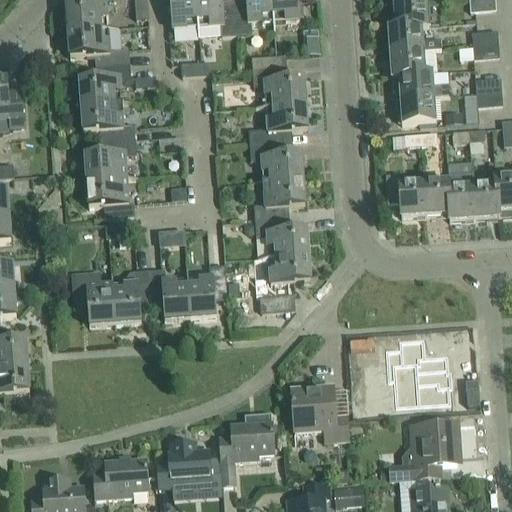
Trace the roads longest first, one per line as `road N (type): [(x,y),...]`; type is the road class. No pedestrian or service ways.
road 1 (residential): [(359,254),(339,0)]
road 2 (residential): [(500,511),(483,263)]
road 3 (residential): [(483,263),(392,268),(359,254)]
